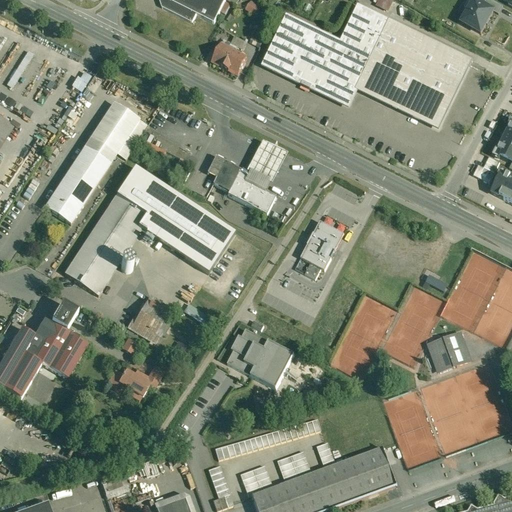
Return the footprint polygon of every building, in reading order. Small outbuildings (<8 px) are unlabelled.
[(158,0),(162,9),(192,25),(197,16),(214,25),(226,0),(158,0)] [(370,0),(376,2),(374,7),(387,12),(391,0),(370,0)] [(503,8),(489,0),(486,0),(483,6),(494,12),(493,13),(499,16),(503,8)] [(483,6),(474,1),(461,24),(481,35),(493,13),(494,12),(483,6)] [(259,10),(250,3),(245,10),(254,16),(259,10)] [(341,43),(286,17),(261,69),(263,70),(349,111),(358,93),(355,92),(389,22),(358,7),(341,43)] [(473,63),(389,22),(355,92),(358,93),(439,132),(467,75),(473,63)] [(224,41),(222,45),(236,52),(238,49),(243,52),(247,44),(235,38),(231,44),(224,41)] [(236,52),(222,45),(211,65),(238,79),(248,59),(236,52)] [(80,72),(70,88),(80,95),(90,78),(80,72)] [(114,105),(44,210),(70,227),(117,156),(125,161),(148,127),(114,105)] [(56,113),(47,128),(40,123),(36,129),(52,139),(65,119),(56,113)] [(0,119),(0,151),(14,129),(18,132),(21,128),(12,123),(10,126),(0,119)] [(511,128),(510,127),(498,152),(502,154),(500,159),(504,161),(511,164),(511,128)] [(289,156),(264,144),(248,174),(250,175),(247,181),(256,190),(267,195),(271,185),(273,186),(289,156)] [(215,159),(207,176),(216,180),(224,163),(215,159)] [(499,164),(489,159),(484,169),(479,167),(473,177),(489,185),(499,164)] [(241,172),(224,163),(216,180),(213,186),(229,194),(240,174),(241,172)] [(136,170),(65,277),(99,300),(143,234),(208,277),(236,235),(136,170)] [(247,181),(240,174),(229,194),(228,197),(251,209),(267,217),(276,200),(267,195),(256,190),(247,181)] [(511,178),(506,176),(504,180),(500,178),(491,194),(511,204),(511,178)] [(345,237),(321,225),(295,271),(320,284),(345,237)] [(158,309),(148,303),(141,316),(142,317),(138,325),(133,322),(128,331),(139,337),(141,334),(147,337),(146,339),(156,345),(162,334),(157,332),(164,320),(166,322),(171,312),(160,306),(158,309)] [(88,346),(45,321),(35,338),(24,356),(42,366),(67,382),(88,346)] [(244,328),(224,367),(278,394),(298,355),(244,328)] [(42,366),(24,356),(35,338),(22,331),(0,367),(0,388),(21,401),(42,366)] [(461,334),(426,347),(437,376),(472,364),(461,334)] [(125,340),(119,351),(130,357),(136,346),(125,340)] [(176,343),(170,355),(180,359),(186,348),(176,343)] [(165,373),(155,367),(153,371),(163,376),(165,373)] [(116,373),(109,384),(112,385),(108,391),(118,397),(123,388),(119,385),(122,380),(123,378),(124,377),(116,373)] [(137,379),(126,373),(124,377),(123,378),(122,380),(119,385),(123,388),(143,399),(150,387),(137,379)] [(153,382),(140,374),(137,379),(150,387),(153,382)] [(318,422),(212,450),(215,462),(321,433),(318,422)] [(383,449),(249,498),(254,511),(328,511),(395,487),(396,489),(397,488),(383,449)] [(217,468),(205,472),(216,502),(211,504),(214,511),(218,511),(231,507),(217,468)] [(125,480),(103,487),(108,501),(129,494),(125,480)] [(183,497),(154,508),(155,511),(193,511),(189,500),(183,497)] [(511,511),(511,498),(505,500),(498,497),(493,507),(477,511),(471,507),(468,511),(511,511)]
